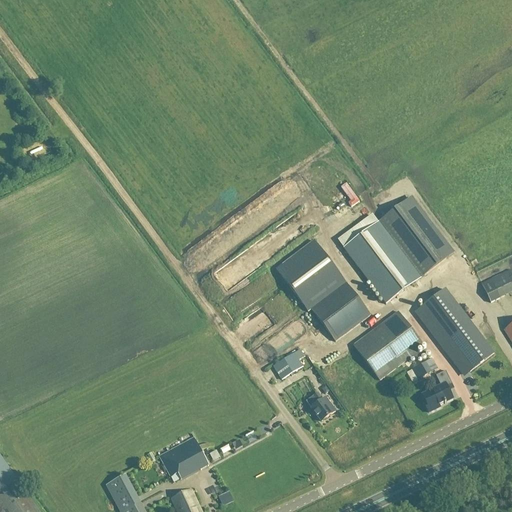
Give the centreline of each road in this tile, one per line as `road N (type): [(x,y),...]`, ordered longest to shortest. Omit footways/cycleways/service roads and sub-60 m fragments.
road 1 (track): [(227,334),(0,28)]
road 2 (unclassified): [(339,486),(511,400)]
road 3 (unclassified): [(339,486),(227,334)]
road 4 (trunk): [(356,511),(511,436)]
